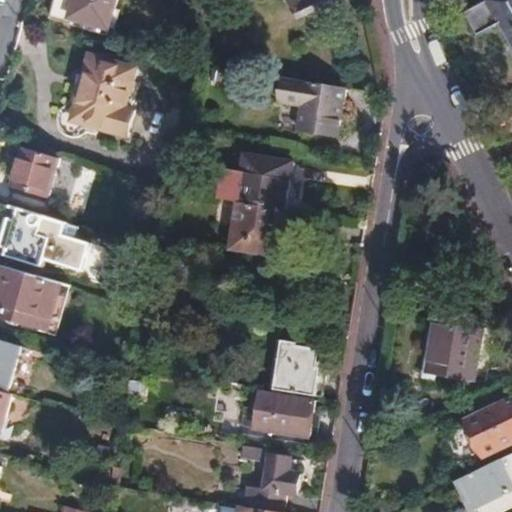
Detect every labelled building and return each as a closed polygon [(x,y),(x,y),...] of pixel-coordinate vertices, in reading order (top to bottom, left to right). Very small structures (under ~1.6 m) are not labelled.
[(62,24),(68,0),(54,0),(48,20),(62,24)] [(68,0),(62,24),(111,39),(113,29),(108,28),(116,0),(68,0)] [(289,0),(295,13),(321,0),(289,0)] [(511,0),(489,0),(466,12),(478,36),(501,25),(511,45),(511,0)] [(89,106),(130,117),(131,112),(124,110),(135,71),(89,58),(78,97),(91,101),(89,106)] [(277,88),(341,98),(343,87),(279,76),(277,88)] [(334,138),(341,98),(277,88),(274,102),(298,106),(294,132),(334,138)] [(124,137),(130,117),(89,106),(84,126),(124,137)] [(48,196),(59,159),(10,145),(7,158),(20,162),(13,186),(48,196)] [(236,203),(283,210),(290,166),(243,158),(236,203)] [(276,257),(283,210),(236,203),(228,249),(276,257)] [(59,233),(62,222),(16,208),(4,253),(38,264),(40,257),(71,265),(78,239),(59,233)] [(19,321),(46,329),(59,283),(0,266),(0,312),(20,318),(19,321)] [(56,332),(69,287),(59,283),(46,329),(56,332)] [(467,385),(476,324),(433,317),(432,326),(425,326),(417,385),(431,387),(432,379),(467,385)] [(274,392),(321,400),(325,374),(316,372),(319,350),(296,346),(296,344),(282,341),(274,392)] [(0,342),(0,391),(9,394),(22,349),(0,342)] [(0,431),(11,395),(9,394),(0,391),(0,431)] [(308,440),(314,401),(259,391),(255,415),(253,430),(308,440)] [(511,442),(511,399),(466,422),(468,426),(453,433),(454,440),(458,450),(451,453),(462,464),(482,454),(484,457),(511,442)] [(321,402),(314,401),(308,440),(253,430),(255,415),(241,413),(238,433),(313,448),(321,402)] [(258,461),(260,450),(243,447),(242,459),(258,461)] [(511,457),(511,456),(438,491),(448,511),(501,511),(511,507),(511,457)] [(246,508),(270,511),(282,511),(286,495),(296,497),(299,476),(289,475),(291,461),(269,458),(268,461),(263,491),(259,491),(249,489),(246,508)] [(263,491),(268,461),(264,461),(259,491),(263,491)]
